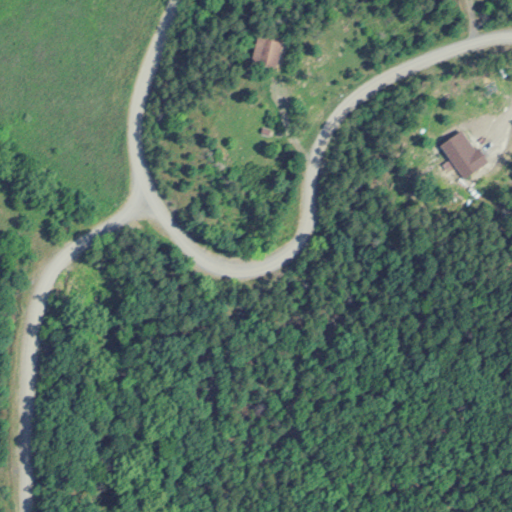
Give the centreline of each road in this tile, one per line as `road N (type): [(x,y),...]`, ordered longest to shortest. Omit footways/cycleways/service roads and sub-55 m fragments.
road 1 (residential): [(511,37),(458,45),(345,101),(330,117),(300,239),(258,265),(220,268),(191,251),(150,201),(134,136),(176,0)]
road 2 (residential): [(25,511),(25,339),(39,283),(75,245),(150,201)]
